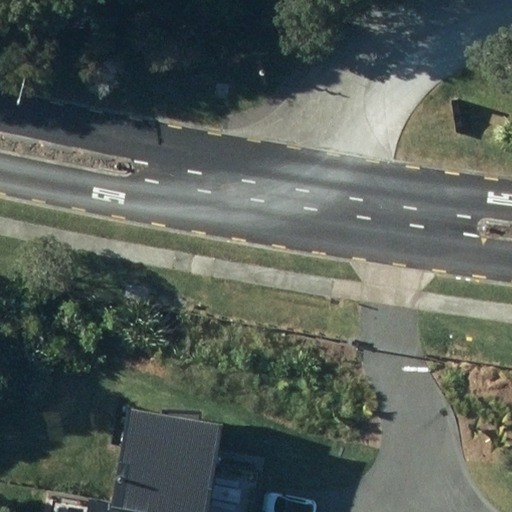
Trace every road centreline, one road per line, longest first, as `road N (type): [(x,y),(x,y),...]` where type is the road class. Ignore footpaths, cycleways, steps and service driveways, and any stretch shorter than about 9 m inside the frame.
road 1 (residential): [(0,108),(228,160),(511,191)]
road 2 (residential): [(511,280),(198,246),(0,199)]
